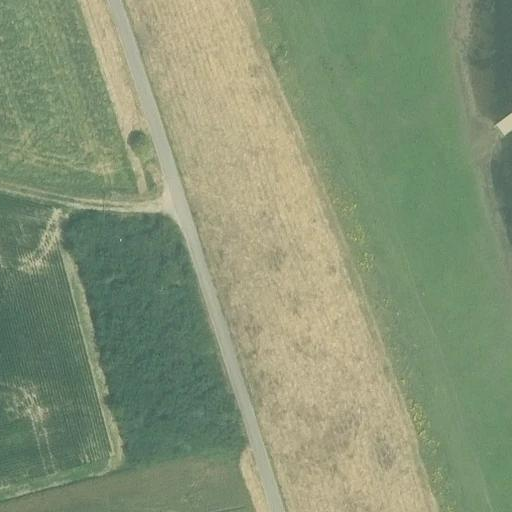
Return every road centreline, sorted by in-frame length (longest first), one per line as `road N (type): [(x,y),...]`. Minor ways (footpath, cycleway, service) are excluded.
road 1 (unclassified): [(278,511),(114,0)]
road 2 (track): [(179,201),(59,201),(0,188)]
